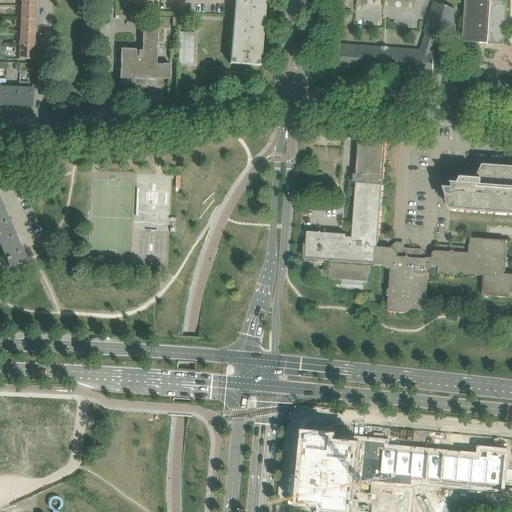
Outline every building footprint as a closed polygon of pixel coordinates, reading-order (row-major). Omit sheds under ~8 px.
[(234,0),(233,23),(230,64),(260,66),(265,0),(234,0)] [(507,1),(487,0),(465,0),(462,42),(504,45),(507,1)] [(335,44),(335,52),(334,67),(380,70),(380,71),(381,71),(381,70),(385,70),(385,72),(386,72),(387,71),(433,74),(433,65),(434,56),(434,51),(439,37),(446,39),(456,10),(435,2),(424,32),(427,33),(420,50),(335,44)] [(21,6),(21,19),(35,20),(36,6),(21,6)] [(35,33),(35,20),(21,19),(20,32),(35,33)] [(149,29),(143,29),(142,44),(142,49),(142,51),(136,51),(136,49),(121,49),(120,64),(120,69),(119,84),(134,85),(135,81),(134,81),(134,78),(149,79),(149,78),(154,79),(169,79),(170,65),(162,64),(162,65),(156,64),(157,50),(156,50),(157,44),(158,29),(157,29),(149,29)] [(187,32),(180,31),(179,65),(195,66),(197,32),(187,32)] [(20,32),(19,46),(34,47),(35,33),(20,32)] [(19,59),(33,60),(34,47),(19,46),(19,59)] [(5,104),(18,105),(19,88),(6,87),(5,104)] [(18,105),(31,105),(32,88),(19,88),(18,105)] [(353,182),(356,182),(379,184),(379,180),(383,180),(386,135),(379,134),(379,130),(371,129),(371,134),(359,133),(357,157),(356,174),(353,174),(353,180),(353,182)] [(511,167),(483,165),(475,179),(461,178),(458,183),(451,183),(451,184),(452,184),(452,188),(443,188),(450,209),(511,213),(511,167)] [(511,297),(511,274),(503,274),(504,272),(505,272),(506,263),(503,262),(503,257),(506,257),(507,247),(504,247),(505,241),(472,238),(472,239),(472,245),(469,245),(468,253),(454,252),(453,251),(451,252),(437,251),(435,251),(432,253),(432,258),(426,258),(426,254),(422,249),(404,248),(402,249),(397,244),(392,248),(377,247),(382,184),(379,184),(356,182),(352,229),(352,238),(346,237),(346,234),(339,234),(332,233),(332,235),(327,235),(327,233),(315,232),(307,232),(305,260),(301,260),(300,265),(300,269),(325,281),(326,281),(327,281),(328,280),(329,280),(329,279),(330,279),(333,283),(364,286),(368,282),(369,266),(374,266),(374,265),(375,265),(375,264),(384,264),(384,266),(386,269),(390,269),(389,289),(388,291),(387,295),(388,297),(388,304),(387,311),(411,313),(412,311),(412,309),(425,310),(428,270),(438,271),(438,273),(439,270),(444,271),(444,273),(454,274),(454,271),(460,272),(459,274),(469,275),(469,272),(475,273),(475,275),(483,276),(484,277),(484,278),(483,278),(482,293),(489,293),(489,296),(498,297),(498,294),(504,294),(504,297),(511,297)] [(0,246),(3,254),(5,257),(9,266),(25,259),(19,246),(21,245),(19,240),(17,241),(6,216),(8,215),(6,211),(4,211),(0,201),(0,246)] [(0,422),(19,423),(20,405),(0,404),(0,422)] [(66,425),(66,407),(29,406),(28,424),(66,425)] [(17,428),(16,448),(29,448),(30,428),(17,428)] [(304,443),(298,502),(323,504),(321,511),(413,511),(416,481),(509,490),(511,452),(511,448),(488,446),(487,453),(387,443),(387,438),(305,431),(304,443)] [(440,504),(440,494),(426,494),(426,504),(440,504)]
